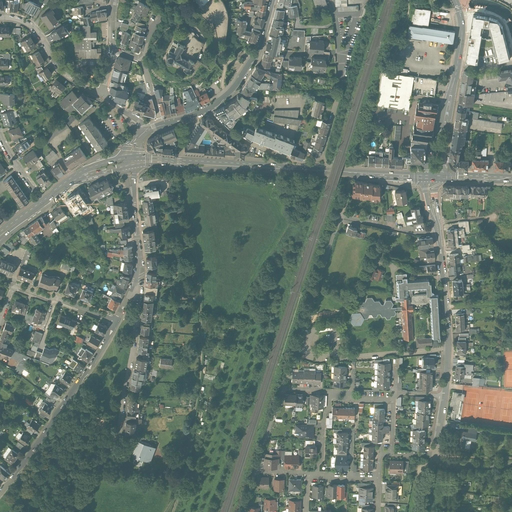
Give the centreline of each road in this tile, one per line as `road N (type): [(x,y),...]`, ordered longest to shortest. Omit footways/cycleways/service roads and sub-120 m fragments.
road 1 (track): [(177,511),(201,378),(184,171)]
road 2 (track): [(344,225),(256,487)]
road 3 (residential): [(0,494),(117,328)]
road 4 (primary): [(129,170),(326,181)]
road 5 (residential): [(130,302),(135,319),(119,435),(97,473)]
road 6 (residential): [(440,242),(446,411)]
road 7 (residential): [(327,0),(342,87),(323,165)]
road 8 (primary): [(0,239),(73,187),(129,170)]
road 9 (residential): [(276,0),(254,67),(204,118)]
road 10 (residential): [(100,100),(60,73),(30,26),(0,17)]
road 11 (residential): [(130,302),(139,268),(129,170)]
road 12 (residential): [(323,165),(281,165),(204,118)]
